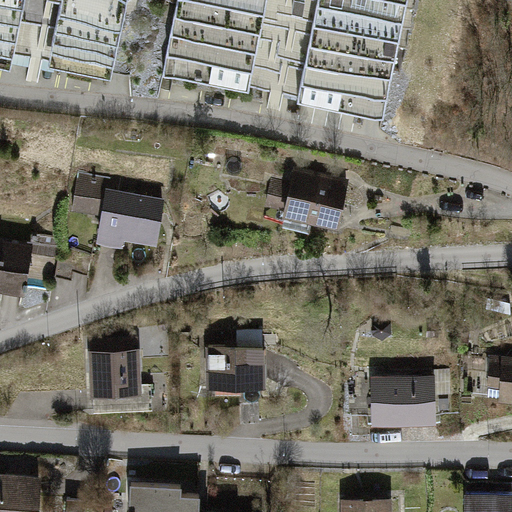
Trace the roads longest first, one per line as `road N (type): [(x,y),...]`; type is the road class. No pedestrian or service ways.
road 1 (residential): [(0,343),(212,277),(511,254)]
road 2 (residential): [(511,182),(427,157),(188,112),(0,94)]
road 3 (residential): [(0,434),(511,454)]
